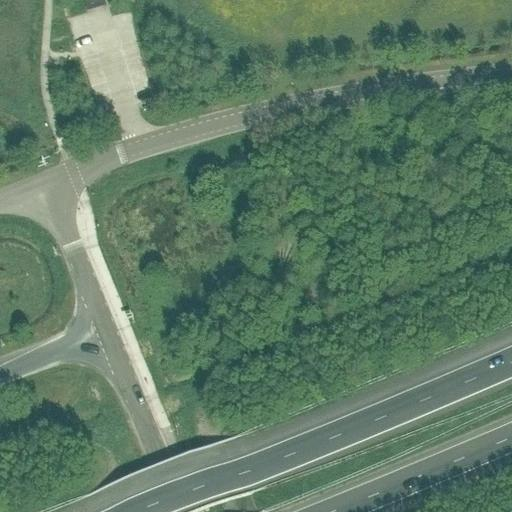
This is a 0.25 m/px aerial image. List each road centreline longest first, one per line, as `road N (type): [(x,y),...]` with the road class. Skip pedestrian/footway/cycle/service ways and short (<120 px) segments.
road 1 (tertiary): [(71,172),(309,103),(511,75)]
road 2 (motorway): [(511,363),(148,511)]
road 3 (secondary): [(177,511),(106,331)]
road 4 (motorway): [(336,511),(511,438)]
road 5 (tertiary): [(106,331),(46,183)]
